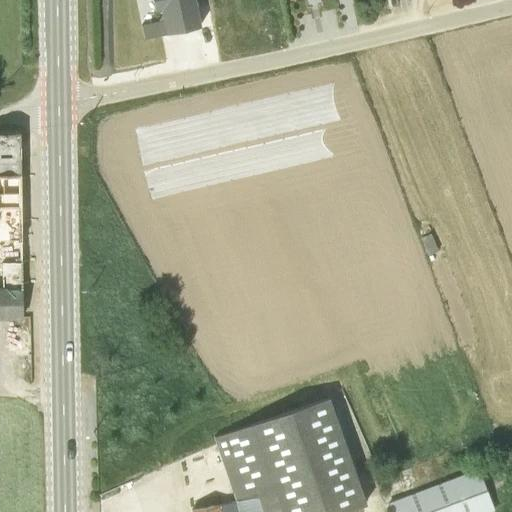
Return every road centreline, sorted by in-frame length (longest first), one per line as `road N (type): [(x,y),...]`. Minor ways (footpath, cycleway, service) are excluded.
road 1 (residential): [(511,6),(57,104)]
road 2 (primary): [(64,511),(57,104)]
